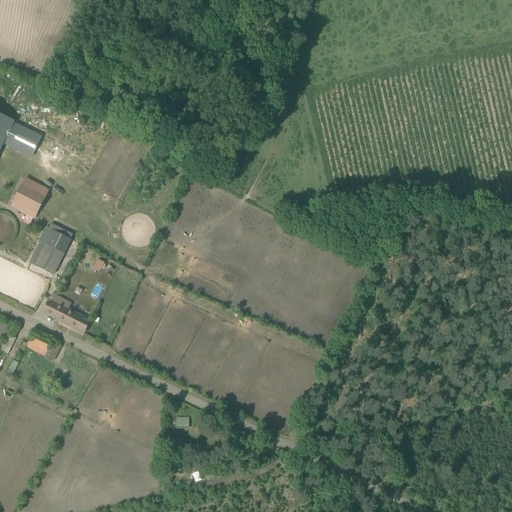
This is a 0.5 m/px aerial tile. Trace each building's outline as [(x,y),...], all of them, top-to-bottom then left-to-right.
[(15,122),(4,144),(32,158),(42,136),(15,122)] [(44,197),(23,186),(14,203),(36,214),(44,197)] [(24,249),(28,236),(23,234),(18,247),(24,249)] [(53,275),(69,244),(51,235),(46,245),(35,266),(53,275)] [(84,333),(90,320),(68,309),(71,304),(53,295),(43,313),(84,333)] [(51,360),(55,353),(59,344),(34,331),(26,347),(51,360)] [(177,418),(177,429),(189,429),(189,417),(177,418)] [(171,439),(171,451),(183,451),(183,439),(171,439)]
